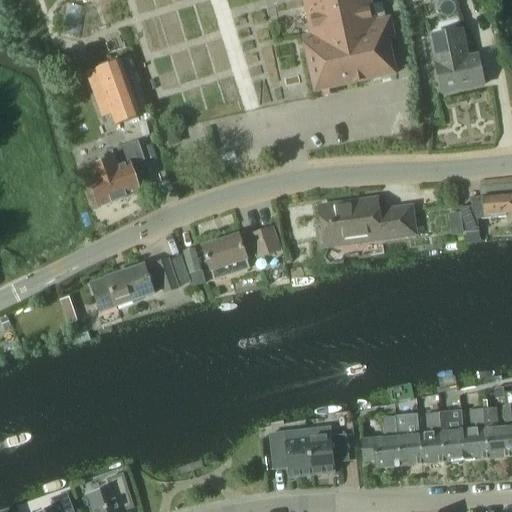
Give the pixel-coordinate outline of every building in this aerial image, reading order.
[(369,0),(303,0),(312,36),(303,38),(315,93),(322,91),(332,89),(335,88),(356,84),(355,83),(363,81),(364,82),(395,75),(388,43),(388,42),(383,21),(375,22),(373,15),(371,6),(369,0)] [(464,59),(462,52),(465,52),(461,31),(431,37),(437,65),(436,65),(442,94),(483,86),(477,57),(464,59)] [(96,71),(87,74),(103,118),(112,114),(116,126),(142,117),(122,61),(96,71)] [(179,131),(167,134),(169,147),(182,144),(179,131)] [(130,166),(144,161),(137,142),(111,151),(115,160),(89,170),(92,177),(87,179),(98,209),(140,194),(130,166)] [(511,218),(511,185),(476,189),(477,198),(470,199),(471,213),(476,213),(477,221),(486,220),(511,218)] [(410,208),(380,212),(379,212),(377,200),(370,201),(370,205),(360,206),(360,202),(340,205),(340,207),(319,210),(322,230),(318,230),(320,246),(336,244),(335,240),(357,237),(358,243),(414,235),(410,208)] [(249,237),(258,260),(280,252),(272,229),(249,237)] [(202,248),(210,273),(214,283),(238,274),(235,265),(247,261),(239,235),(202,248)] [(155,264),(155,266),(164,291),(162,292),(164,295),(178,291),(167,260),(155,264)] [(164,291),(155,266),(145,269),(144,266),(105,280),(106,280),(90,285),(100,313),(162,292),(164,291)] [(61,302),(67,321),(69,325),(77,322),(69,299),(61,302)] [(507,428),(506,428),(498,429),(497,409),(483,410),(488,460),(510,458),(507,428)] [(463,432),(465,461),(474,460),(474,461),(488,460),(483,410),(470,411),(472,431),(463,432)] [(453,413),(439,414),(444,464),(451,463),(451,462),(465,461),(463,432),(461,412),(453,413)] [(444,464),(439,414),(426,415),(428,435),(419,436),(422,466),(444,464)] [(422,466),(419,436),(410,436),(408,417),(395,418),(400,468),(422,466)] [(400,468),(395,418),(382,419),(384,439),(374,440),(362,441),(364,463),(376,462),(376,470),(400,468)] [(330,428),(307,431),(312,477),(335,474),(334,464),(349,462),(346,437),(331,438),(330,428)] [(312,477),(307,431),(269,436),(273,471),(288,469),(289,479),(312,477)] [(123,511),(134,509),(123,475),(108,480),(110,488),(89,495),(93,508),(90,508),(90,511),(123,511)] [(73,511),(67,494),(51,500),(54,508),(42,511),(73,511)]
